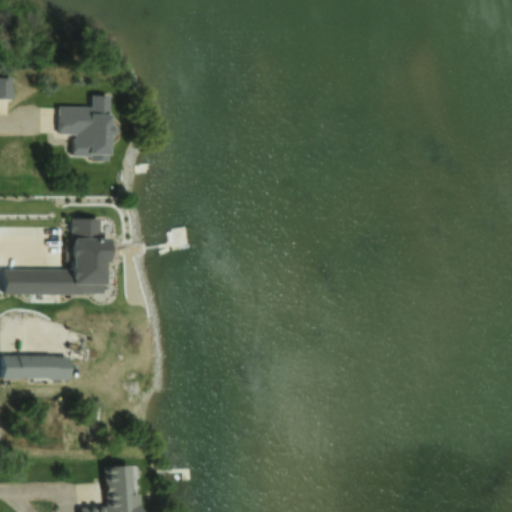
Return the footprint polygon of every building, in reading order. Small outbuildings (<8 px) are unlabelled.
[(0,79),(11,79),(11,100),(0,100),(0,79)] [(58,108),(88,107),(88,95),(109,95),(109,116),(102,116),(103,125),(108,125),(108,135),(102,135),(103,162),(92,162),(92,155),(73,155),(72,140),(77,140),(77,133),(58,134),(58,108)] [(0,270),(62,270),(61,237),(67,237),(67,220),(94,219),(94,237),(100,236),(100,265),(96,265),(96,293),(0,293),(0,270)] [(0,356),(65,356),(65,378),(0,378),(0,356)] [(100,469),(102,507),(73,508),(73,511),(134,511),(134,496),(128,496),(126,468),(100,469)]
